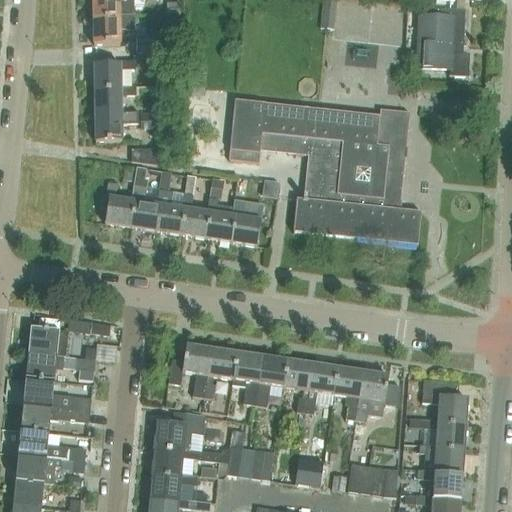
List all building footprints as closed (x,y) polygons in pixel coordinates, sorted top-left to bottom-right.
[(92,0),(93,22),(119,22),(119,18),(135,17),(134,7),(143,6),(144,0),(92,0)] [(334,0),(323,0),(320,31),(333,33),(336,0),(334,0)] [(167,18),(184,18),(184,6),(167,6),(167,18)] [(466,81),(468,57),(460,57),(462,13),(418,11),(415,71),(447,73),(447,80),(466,81)] [(120,31),(135,31),(135,17),(119,18),(119,22),(93,22),(93,47),(120,47),(120,31)] [(165,41),(136,41),(136,54),(146,54),(146,61),(159,61),(159,54),(165,54),(165,41)] [(120,93),(121,89),(120,73),(136,73),(136,64),(120,64),(120,67),(94,67),(94,94),(120,93)] [(121,119),(121,116),(121,99),(136,99),(136,89),(121,89),(120,93),(94,94),(95,120),(121,119)] [(417,249),(420,226),(421,215),(400,212),(409,116),(391,114),(390,120),(265,107),(234,103),(228,163),(259,166),(261,145),(288,148),(287,156),(308,159),(303,204),(296,204),(293,236),(417,249)] [(95,145),(122,144),(121,126),(136,125),(136,116),(121,116),(121,119),(95,120),(95,145)] [(142,128),(155,128),(155,116),(142,116),(142,128)] [(155,164),(155,151),(130,151),(130,164),(155,164)] [(130,231),(155,235),(159,209),(156,208),(145,207),(148,183),(145,183),(146,172),(136,170),(136,174),(134,184),(133,190),(131,205),(134,206),(130,231)] [(134,184),(136,174),(125,172),(123,183),(134,184)] [(155,235),(179,238),(183,213),(181,212),(165,210),(170,176),(161,175),(158,194),(156,208),(159,209),(155,235)] [(179,238),(205,242),(209,216),(206,216),(190,213),(195,180),(186,178),(183,197),(181,212),(183,213),(179,238)] [(209,200),(221,202),(223,183),(212,181),(209,200)] [(104,227),(130,231),(134,206),(131,205),(115,202),(118,187),(108,185),(106,201),(108,201),(104,227)] [(209,216),(205,242),(231,246),(235,220),(232,219),(233,210),(217,207),(218,202),(209,201),(206,216),(209,216)] [(261,224),(240,221),(242,206),(234,205),(233,210),(232,219),(235,220),(231,246),(257,250),(261,224)] [(42,319),(41,331),(59,333),(60,321),(42,319)] [(28,357),(56,359),(59,334),(31,331),(28,357)] [(205,402),(212,353),(186,349),(184,364),(182,375),(204,379),(202,387),(199,386),(197,401),(205,402)] [(84,363),(94,364),(96,352),(86,351),(84,363)] [(214,380),(233,383),(237,357),(212,353),(205,402),(213,403),(215,389),(212,388),(214,380)] [(56,359),(28,357),(25,382),(54,385),(55,373),(63,374),(64,360),(56,359)] [(245,394),(243,408),(255,410),(262,360),(237,357),(233,383),(231,392),(245,394)] [(287,364),(262,360),(255,410),(264,411),(266,396),(262,396),(264,388),(283,391),(287,364)] [(75,362),(74,373),(78,374),(93,375),(94,364),(84,363),(75,362)] [(182,375),(184,364),(172,362),(168,387),(180,388),(182,375)] [(305,417),(312,368),(287,364),(283,391),(303,394),(302,401),(299,401),(297,415),(305,417)] [(332,407),(333,398),(334,398),(337,372),(312,368),(305,417),(314,418),(316,405),(332,407)] [(355,424),(363,375),(337,372),(334,398),(354,401),(353,409),(349,408),(347,423),(355,424)] [(92,385),(93,375),(78,374),(77,383),(92,385)] [(384,406),(388,379),(363,375),(355,424),(356,425),(354,435),(362,437),(366,411),(363,410),(364,403),(384,406)] [(54,385),(25,382),(23,407),(89,414),(91,402),(52,398),(54,385)] [(465,429),(467,402),(457,402),(458,386),(423,383),(421,405),(439,407),(437,424),(437,427),(465,429)] [(89,414),(23,407),(20,432),(49,435),(50,422),(88,426),(89,414)] [(191,436),(201,437),(203,419),(174,417),(173,428),(157,426),(155,453),(181,455),(181,453),(190,453),(191,436)] [(437,427),(437,424),(410,422),(410,431),(437,432),(436,450),(436,453),(463,454),(465,429),(437,427)] [(49,435),(20,432),(18,458),(52,461),(57,462),(74,463),(84,464),(85,453),(47,449),(49,435)] [(230,450),(242,452),(245,436),(232,434),(229,450),(230,450)] [(435,458),(434,474),(434,477),(461,479),(463,454),(436,453),(436,450),(418,449),(417,457),(435,458)] [(198,454),(198,463),(219,466),(217,480),(226,479),(226,477),(230,450),(221,454),(221,456),(198,454)] [(238,479),(242,452),(230,450),(226,477),(227,477),(238,479)] [(254,454),(242,452),(238,479),(250,481),(254,454)] [(155,453),(152,478),(179,480),(179,478),(191,479),(193,462),(198,463),(198,454),(190,453),(181,453),(181,455),(155,453)] [(266,456),(254,454),(250,481),(262,483),(266,456)] [(52,461),(18,458),(15,483),(43,486),(50,487),(52,470),(56,470),(57,462),(52,461)] [(295,487),(319,490),(322,465),(298,462),(295,487)] [(83,476),(84,464),(74,463),(73,475),(83,476)] [(360,497),(364,470),(352,468),(348,495),(360,497)] [(375,471),(364,470),(360,497),(371,499),(375,471)] [(383,501),(387,476),(387,473),(375,471),(371,499),(383,501)] [(434,477),(434,474),(417,473),(416,482),(434,483),(433,500),(432,502),(460,504),(461,479),(434,477)] [(398,477),(387,476),(383,501),(394,502),(398,477)] [(176,506),(177,503),(178,486),(195,488),(196,479),(191,479),(179,478),(179,480),(152,478),(150,503),(176,506)] [(334,478),(331,492),(344,495),(348,481),(334,478)] [(82,481),(70,480),(69,490),(81,491),(82,481)] [(12,508),(41,511),(43,486),(15,483),(12,508)] [(194,504),(207,505),(207,497),(195,496),(194,504)] [(432,502),(433,500),(415,498),(414,507),(432,508),(432,511),(459,511),(460,504),(432,502)] [(79,511),(80,504),(70,503),(69,511),(79,511)] [(150,503),(149,511),(175,511),(176,511),(180,511),(210,511),(211,506),(207,505),(194,504),(177,503),(176,506),(150,503)]
